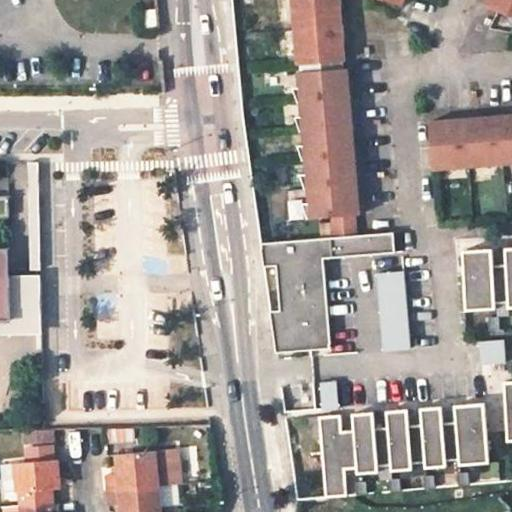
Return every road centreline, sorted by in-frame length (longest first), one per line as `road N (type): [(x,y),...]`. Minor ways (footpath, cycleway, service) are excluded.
road 1 (secondary): [(260,511),(203,107)]
road 2 (residential): [(0,110),(203,107)]
